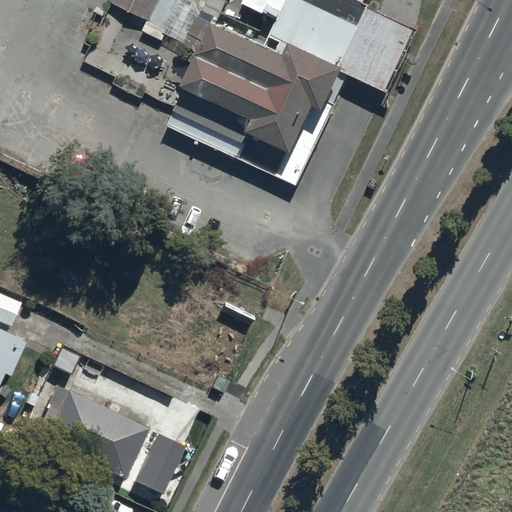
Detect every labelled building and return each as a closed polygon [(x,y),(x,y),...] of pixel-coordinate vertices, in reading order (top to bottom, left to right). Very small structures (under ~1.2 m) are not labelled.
[(213,13),(164,122),(295,180),(339,82),(388,104),(419,37),(335,0),(305,0),(285,46),(213,13)] [(0,320),(8,323),(17,299),(0,292),(0,320)] [(0,327),(0,372),(1,370),(9,373),(24,338),(0,327)] [(40,438),(122,476),(146,424),(54,381),(45,401),(55,406),(40,438)] [(154,430),(132,479),(161,492),(184,444),(154,430)] [(23,511),(0,501),(0,511),(23,511)]
